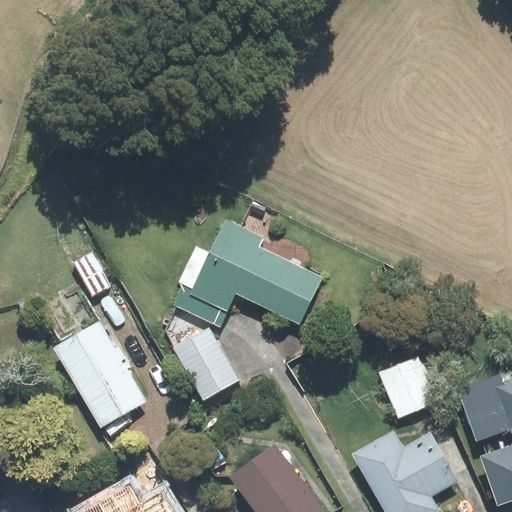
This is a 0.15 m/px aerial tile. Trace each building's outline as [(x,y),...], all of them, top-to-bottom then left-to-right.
[(177,306),(227,327),(233,314),(236,315),(244,296),(312,325),(334,275),(308,264),(313,254),(280,240),(276,250),(267,246),(271,236),(236,221),(221,256),(202,248),(177,306)] [(116,288),(96,253),(75,266),(95,300),(116,288)] [(72,293),(54,302),(69,332),(87,323),(72,293)] [(110,322),(61,349),(105,430),(154,403),(110,322)] [(247,383),(218,327),(192,340),(190,335),(175,343),(207,404),(247,383)] [(425,356),(382,379),(406,423),(448,400),(425,356)] [(506,373),(464,389),(508,510),(511,508),(511,386),(506,373)] [(396,433),(361,451),(392,511),(443,511),(445,511),(437,496),(464,481),(438,430),(404,448),(396,433)] [(330,511),(283,446),(240,476),(265,511),(330,511)] [(0,479),(9,475),(0,458),(0,479)]
